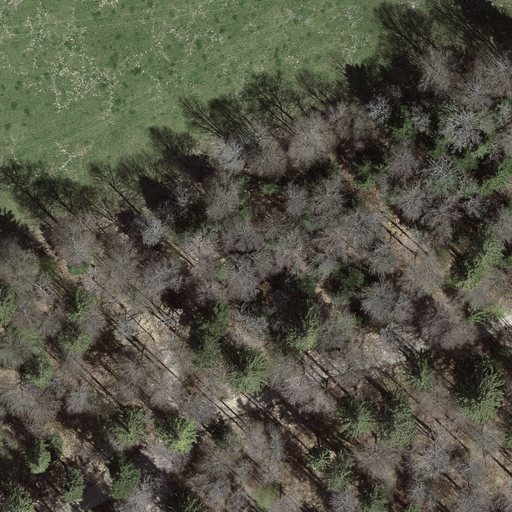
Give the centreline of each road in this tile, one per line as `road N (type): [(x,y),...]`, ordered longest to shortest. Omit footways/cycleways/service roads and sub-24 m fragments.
road 1 (track): [(159,511),(183,422),(343,364),(475,335),(511,316)]
road 2 (track): [(112,208),(172,353),(183,422)]
